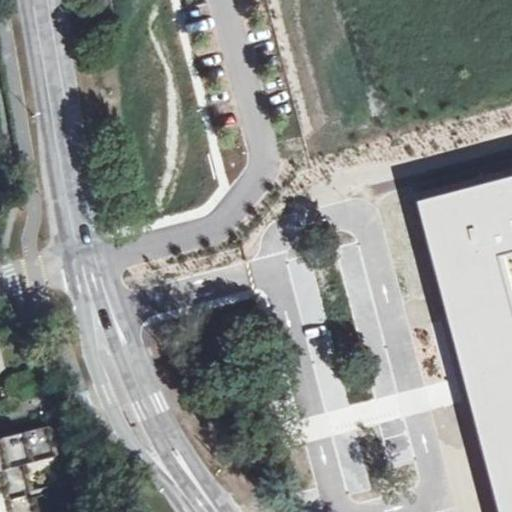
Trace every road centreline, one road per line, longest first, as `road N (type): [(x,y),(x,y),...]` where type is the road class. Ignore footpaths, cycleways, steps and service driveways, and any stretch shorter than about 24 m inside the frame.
road 1 (tertiary): [(35,0),(84,267)]
road 2 (tertiary): [(84,267),(158,464),(196,511)]
